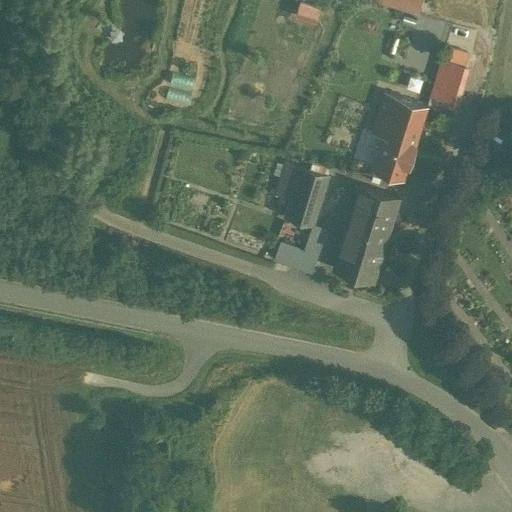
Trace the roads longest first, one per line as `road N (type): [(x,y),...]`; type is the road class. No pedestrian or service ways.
road 1 (unclassified): [(381,369),(391,329),(371,312),(99,219),(32,146),(0,73)]
road 2 (unclassified): [(381,369),(0,286)]
road 3 (track): [(391,329),(471,86)]
road 4 (track): [(205,331),(184,379),(138,388),(87,377)]
road 5 (residential): [(511,471),(471,423),(401,378)]
